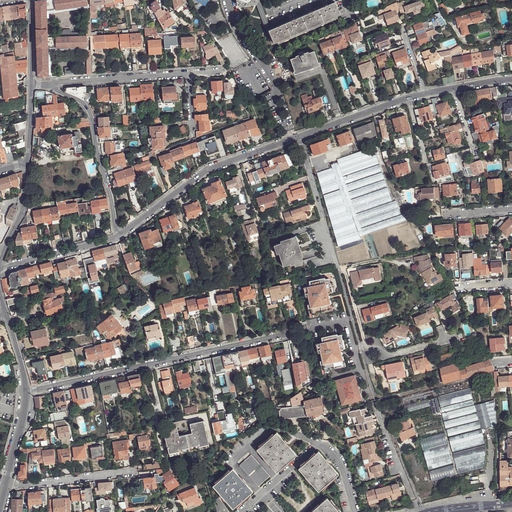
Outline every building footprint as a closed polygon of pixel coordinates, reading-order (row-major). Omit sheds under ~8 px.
[(36,2),(37,30),(47,30),(46,10),(46,0),(36,2)] [(54,0),(47,0),(46,0),(46,10),(49,10),(56,9),(54,0)] [(54,0),(56,9),(87,4),(87,0),(86,0),(54,0)] [(104,0),(89,0),(90,6),(90,7),(90,18),(96,18),(95,13),(96,13),(96,5),(105,4),(105,3),(104,0)] [(172,0),(174,10),(174,11),(176,10),(179,8),(184,2),(182,0),(172,0)] [(256,0),(256,2),(266,31),(271,43),(274,43),(269,30),(275,27),(278,25),(279,26),(280,26),(277,23),(270,26),(261,1),(260,0),(256,0)] [(147,7),(151,14),(154,13),(160,8),(156,1),(151,4),(147,7)] [(188,4),(186,1),(184,2),(179,8),(181,11),(187,6),(188,7),(190,6),(188,4)] [(269,30),(274,43),(341,15),(335,2),(328,5),(325,6),(312,12),(308,13),(295,19),(292,20),(280,26),(279,26),(275,27),(269,30)] [(405,7),(406,11),(407,13),(413,10),(414,14),(420,12),(419,8),(417,2),(405,7)] [(384,8),(383,8),(384,11),(385,13),(396,10),(399,9),(398,6),(397,3),(396,3),(392,4),(384,8)] [(399,9),(400,13),(406,11),(405,7),(404,4),(402,5),(398,6),(399,9)] [(18,5),(10,6),(11,19),(19,18),(18,5)] [(10,6),(2,7),(4,20),(11,19),(10,6)] [(157,18),(157,19),(166,12),(164,9),(162,11),(160,8),(154,13),(157,18)] [(396,10),(385,13),(378,16),(379,20),(384,18),(385,19),(382,20),(384,25),(386,24),(387,24),(392,23),(392,21),(399,19),(396,10)] [(507,10),(499,11),(502,26),(510,25),(507,10)] [(162,27),(163,29),(175,21),(169,13),(168,11),(166,12),(157,19),(160,24),(162,27)] [(460,25),(460,27),(463,36),(469,34),(466,23),(476,20),(477,23),(483,21),(483,19),(485,19),(484,13),(481,14),(480,11),(456,18),(458,25),(460,25)] [(444,20),(440,13),(436,14),(439,18),(436,20),(441,26),(447,24),(445,22),(446,22),(444,20)] [(414,25),(418,35),(426,32),(432,30),(434,29),(435,29),(434,26),(429,27),(428,22),(423,23),(422,22),(414,25)] [(349,35),(352,43),(361,40),(358,32),(359,31),(357,27),(351,29),(353,33),(349,35)] [(145,29),(145,36),(152,36),(152,33),(156,33),(156,32),(156,28),(145,29)] [(426,32),(418,35),(421,45),(429,42),(428,37),(430,36),(436,34),(434,29),(432,30),(426,32)] [(37,46),(47,46),(47,38),(47,30),(37,30),(37,46)] [(130,34),(131,47),(142,46),(141,33),(130,34)] [(379,48),(390,44),(386,33),(376,37),(377,41),(379,48)] [(101,48),(105,47),(105,36),(97,37),(96,34),(91,34),(91,36),(91,40),(91,48),(95,48),(95,53),(102,52),(101,48)] [(120,48),(131,47),(130,34),(120,35),(120,38),(120,42),(120,48)] [(105,36),(105,47),(115,47),(118,46),(118,42),(118,38),(117,35),(105,36)] [(86,36),(85,36),(56,37),(56,48),(86,47),(86,45),(86,40),(86,36)] [(171,46),(177,45),(177,36),(169,37),(169,36),(164,36),(164,40),(165,49),(171,48),(171,46)] [(332,39),(335,49),(340,47),(340,48),(345,46),(342,36),(340,36),(332,39)] [(56,37),(54,37),(49,37),(47,38),(47,46),(47,48),(56,48),(56,37)] [(194,37),(181,38),(182,47),(188,47),(189,47),(195,47),(194,37)] [(333,50),(335,49),(332,39),(329,40),(320,44),(323,53),(325,53),(333,50)] [(149,54),(150,54),(161,54),(161,53),(160,40),(148,41),(149,54)] [(216,47),(213,43),(203,47),(205,51),(206,55),(210,54),(216,51),(214,48),(216,47)] [(38,78),(48,77),(48,62),(47,50),(47,48),(47,46),(37,46),(38,78)] [(460,51),(461,50),(464,49),(463,48),(462,47),(462,46),(452,52),(454,55),(459,52),(460,51)] [(21,48),(15,50),(14,50),(15,56),(22,55),(27,54),(27,47),(21,48)] [(222,58),(216,47),(214,48),(216,51),(210,54),(211,57),(217,54),(220,61),(223,60),(222,58)] [(404,48),(399,50),(392,53),(397,67),(403,65),(403,63),(409,61),(405,49),(404,48)] [(451,58),(452,59),(452,58),(451,56),(450,50),(438,53),(435,50),(432,53),(431,49),(423,52),(425,58),(426,58),(427,60),(426,61),(425,61),(429,71),(435,69),(433,64),(435,63),(442,57),(446,56),(446,58),(448,57),(449,57),(451,58)] [(304,54),(299,56),(290,59),(295,72),(319,64),(314,51),(308,53),(304,54)] [(483,64),(495,61),(494,54),(493,51),(481,53),(483,64)] [(0,63),(0,64),(4,99),(5,98),(6,101),(11,100),(11,97),(13,97),(13,101),(18,101),(15,73),(14,62),(14,55),(13,52),(2,55),(0,55),(0,63)] [(474,66),(483,64),(481,53),(472,55),(474,66)] [(385,54),(376,58),(379,68),(384,66),(384,64),(389,62),(386,54),(385,54)] [(464,67),(474,66),(472,55),(462,56),(464,67)] [(454,70),(464,67),(462,56),(452,58),(452,59),(453,64),(454,70)] [(27,71),(27,60),(15,61),(14,62),(15,73),(25,72),(27,71)] [(370,61),(358,66),(362,75),(368,73),(369,75),(375,74),(370,61)] [(77,67),(65,67),(65,75),(77,75),(77,67)] [(394,77),(391,68),(383,70),(387,79),(394,77)] [(448,83),(456,82),(455,74),(447,76),(446,76),(447,77),(448,83)] [(212,93),(217,93),(217,91),(222,90),(221,81),(212,81),(212,93)] [(233,94),(233,88),(230,88),(230,83),(224,83),(225,99),(233,98),(233,94)] [(152,85),(140,86),(141,88),(142,101),(145,100),(146,103),(147,104),(150,104),(151,103),(151,100),(153,100),(152,85)] [(78,96),(83,99),(83,91),(86,91),(86,87),(65,89),(65,91),(78,96)] [(121,87),(110,88),(111,100),(112,101),(122,101),(121,87)] [(163,100),(172,99),(177,99),(177,94),(176,87),(162,88),(163,100)] [(111,100),(110,88),(97,89),(98,101),(111,100)] [(142,101),(141,88),(130,89),(131,102),(142,101)] [(479,90),(473,91),(476,105),(481,104),(481,101),(492,99),(492,94),(490,88),(479,90)] [(501,94),(497,95),(498,101),(501,101),(501,98),(506,98),(506,97),(506,91),(500,91),(501,94)] [(46,96),(48,105),(57,104),(56,95),(53,93),(53,95),(46,96)] [(304,105),(306,104),(309,103),(308,100),(311,99),(311,100),(313,99),(312,96),(308,97),(307,94),(301,96),(304,105)] [(194,101),(195,107),(196,106),(196,108),(197,110),(207,109),(206,95),(196,96),(196,99),(196,101),(194,101)] [(309,113),(315,111),(315,109),(318,108),(322,106),(320,102),(322,102),(320,97),(313,99),(311,100),(311,99),(308,100),(309,103),(306,104),(307,107),(307,108),(309,113)] [(437,105),(441,116),(451,112),(447,102),(437,105)] [(48,105),(42,106),(43,117),(52,116),(66,114),(64,103),(57,104),(48,105)] [(415,110),(419,124),(423,123),(423,122),(433,119),(432,114),(431,112),(429,106),(415,110)] [(474,125),(486,121),(484,114),(472,118),(474,125)] [(401,129),(402,133),(409,131),(405,115),(392,119),(396,131),(401,129)] [(43,117),(37,117),(36,128),(41,128),(48,127),(53,126),(52,116),(43,117)] [(101,127),(109,126),(109,117),(98,117),(99,123),(100,122),(101,127)] [(208,119),(199,120),(200,131),(201,131),(210,130),(209,119),(208,119)] [(250,121),(245,122),(250,136),(254,134),(254,136),(256,135),(259,134),(261,134),(259,128),(258,129),(254,119),(253,120),(250,121)] [(384,119),(378,120),(382,138),(388,136),(386,125),(384,124),(385,123),(384,119)] [(25,128),(25,121),(14,124),(15,127),(14,127),(15,130),(16,130),(16,131),(17,130),(25,128)] [(474,125),(477,132),(480,131),(488,128),(486,121),(474,125)] [(250,136),(245,122),(234,126),(239,139),(250,136)] [(374,122),(369,124),(373,136),(377,135),(374,122)] [(461,129),(459,123),(448,127),(449,129),(449,132),(450,132),(456,130),(458,130),(461,129)] [(373,136),(369,124),(354,129),(358,141),(373,136)] [(110,136),(109,126),(101,127),(98,127),(99,137),(110,136)] [(114,141),(113,126),(109,126),(110,136),(99,137),(100,142),(105,142),(114,141)] [(152,134),(152,138),(153,138),(163,137),(162,132),(165,132),(166,132),(165,127),(159,128),(159,126),(150,127),(151,135),(152,134)] [(235,141),(239,139),(234,126),(223,130),(228,143),(235,141)] [(48,127),(41,128),(41,132),(42,135),(49,135),(48,127)] [(448,127),(440,130),(440,132),(441,135),(446,134),(445,130),(449,129),(448,127)] [(488,128),(480,131),(481,134),(479,135),(479,136),(480,138),(480,140),(481,142),(483,141),(492,139),(497,137),(494,130),(490,131),(488,128)] [(219,131),(219,129),(202,136),(201,136),(201,137),(219,131)] [(458,139),(456,130),(450,132),(452,137),(448,138),(449,144),(454,142),(455,145),(457,144),(459,144),(461,143),(461,142),(461,140),(459,139),(458,139)] [(221,137),(219,131),(201,137),(202,141),(215,136),(216,139),(221,137)] [(351,137),(351,135),(349,131),(337,135),(341,146),(347,143),(352,142),(353,141),(351,137)] [(58,136),(60,148),(74,146),(75,152),(82,151),(81,144),(78,144),(78,141),(78,139),(76,139),(76,135),(75,136),(72,136),(72,134),(58,136)] [(202,141),(197,143),(200,151),(205,149),(207,156),(220,151),(216,139),(215,136),(202,141)] [(163,137),(153,138),(153,145),(153,149),(159,148),(159,146),(163,146),(163,141),(163,137)] [(325,139),(310,144),(314,155),(329,150),(325,139)] [(114,141),(105,142),(106,153),(107,153),(115,153),(115,149),(115,145),(119,144),(119,141),(114,141)] [(189,144),(193,153),(200,151),(197,143),(196,142),(189,144)] [(185,156),(193,153),(189,144),(182,147),(185,156)] [(174,161),(186,157),(185,156),(182,147),(182,146),(170,151),(171,153),(174,161)] [(445,158),(444,156),(442,148),(433,151),(436,160),(445,158)] [(368,153),(363,155),(362,151),(337,160),(338,162),(340,166),(369,157),(368,153)] [(125,163),(123,152),(121,153),(115,154),(111,155),(112,161),(111,161),(110,162),(110,165),(111,165),(112,165),(112,166),(117,165),(125,163)] [(150,161),(157,159),(155,153),(152,154),(150,155),(148,156),(149,159),(150,161)] [(170,163),(174,161),(171,153),(160,157),(161,159),(164,170),(171,167),(170,163)] [(284,154),(272,158),(271,159),(270,158),(270,157),(268,158),(267,159),(268,160),(262,162),(264,168),(267,175),(281,170),(289,167),(289,166),(285,156),(284,154)] [(375,155),(340,167),(341,171),(377,159),(375,155)] [(379,165),(377,159),(341,171),(343,177),(379,165)] [(481,161),(481,160),(470,164),(471,167),(473,175),(484,171),(483,168),(481,161)] [(145,176),(144,172),(152,169),(149,161),(135,166),(140,177),(145,176)] [(340,167),(340,166),(338,162),(331,165),(332,168),(336,179),(340,189),(340,191),(343,201),(347,211),(349,216),(356,214),(351,200),(351,199),(349,193),(348,192),(346,185),(346,184),(343,177),(341,171),(340,167)] [(396,172),(409,169),(407,162),(394,165),(396,172)] [(436,165),(432,166),(435,179),(440,178),(439,175),(446,173),(447,176),(450,175),(446,162),(436,165)] [(382,172),(379,165),(343,177),(346,184),(382,172)] [(123,171),(128,183),(137,180),(133,168),(123,171)] [(259,177),(267,175),(264,168),(257,170),(259,177)] [(336,179),(332,168),(317,173),(320,184),(336,179)] [(410,172),(409,169),(396,172),(397,177),(402,175),(402,176),(403,176),(403,175),(403,174),(410,172)] [(118,186),(128,183),(123,171),(114,174),(116,179),(114,180),(113,182),(115,187),(118,186)] [(17,185),(19,184),(16,173),(8,176),(11,186),(13,185),(14,188),(17,187),(17,185)] [(382,173),(346,185),(348,192),(384,180),(382,173)] [(8,176),(0,178),(0,189),(11,186),(8,176)] [(230,192),(234,191),(233,186),(236,186),(236,187),(242,185),(238,176),(233,177),(233,179),(226,181),(228,188),(229,188),(230,192)] [(340,189),(336,179),(320,184),(323,195),(340,189)] [(495,192),(497,192),(502,191),(501,179),(488,180),(489,192),(495,192)] [(208,202),(210,202),(225,195),(226,195),(220,180),(212,183),(212,185),(203,189),(208,202)] [(385,180),(349,193),(351,199),(387,187),(385,180)] [(286,191),(288,199),(300,195),(301,197),(301,199),(307,197),(302,183),(292,186),(293,187),(291,188),(291,189),(286,191)] [(460,184),(444,185),(444,191),(444,196),(457,195),(457,190),(460,190),(460,184)] [(480,184),(476,184),(472,184),(473,193),(481,193),(480,184)] [(439,187),(434,188),(417,189),(417,190),(417,192),(417,193),(418,192),(419,194),(416,194),(417,199),(420,199),(421,200),(435,198),(439,197),(439,187)] [(387,188),(351,200),(356,214),(392,201),(387,188)] [(343,201),(340,191),(323,196),(327,207),(343,201)] [(257,198),(261,210),(261,211),(263,211),(264,211),(265,210),(265,209),(277,205),(275,198),(277,197),(276,192),(257,198)] [(225,195),(210,202),(211,205),(226,198),(225,195)] [(109,210),(107,198),(99,199),(101,211),(109,210)] [(93,213),(101,211),(99,199),(91,201),(93,212),(93,213)] [(58,206),(59,214),(64,213),(67,213),(66,204),(65,200),(57,201),(58,206)] [(88,213),(93,212),(91,201),(83,203),(79,203),(77,204),(78,211),(79,214),(86,213),(88,213)] [(196,212),(201,211),(198,201),(192,202),(192,204),(184,206),(188,218),(197,215),(196,212)] [(347,211),(343,201),(327,207),(330,217),(347,211)] [(396,201),(356,214),(361,228),(401,214),(396,201)] [(77,202),(69,204),(66,204),(67,213),(78,211),(77,204),(77,202)] [(14,204),(12,206),(11,207),(6,217),(13,221),(18,210),(19,208),(18,206),(14,204)] [(303,212),(305,211),(311,209),(310,204),(283,213),(287,223),(294,220),(293,217),(300,215),(301,218),(301,220),(307,218),(305,212),(304,213),(303,212)] [(51,220),(60,219),(59,217),(59,214),(58,206),(52,207),(49,208),(51,220)] [(43,222),(51,220),(49,208),(41,209),(43,222)] [(35,223),(43,222),(41,209),(33,211),(35,220),(35,223)] [(347,211),(330,217),(338,247),(361,239),(360,237),(363,235),(361,229),(361,228),(356,214),(349,216),(347,211)] [(160,219),(164,231),(171,229),(179,226),(175,215),(174,214),(169,216),(160,219)] [(176,214),(175,215),(179,226),(171,229),(172,232),(184,228),(181,221),(178,220),(176,214)] [(404,214),(361,229),(363,235),(407,220),(404,214)] [(511,220),(510,218),(505,223),(499,229),(507,236),(511,233),(511,232),(511,220)] [(246,236),(258,233),(253,219),(242,223),(246,236)] [(499,229),(505,223),(502,220),(496,226),(499,229)] [(459,224),(460,235),(471,235),(470,223),(459,224)] [(476,225),(477,235),(488,234),(487,224),(476,225)] [(35,241),(38,240),(37,237),(35,225),(33,226),(28,227),(30,239),(34,238),(35,241)] [(445,235),(453,235),(453,225),(436,226),(436,236),(445,235)] [(23,240),(30,239),(28,227),(21,228),(21,229),(21,233),(22,233),(23,240)] [(153,243),(161,240),(157,228),(151,230),(150,229),(139,233),(145,248),(154,245),(153,243)] [(57,247),(63,246),(61,238),(55,239),(55,240),(57,247)] [(275,244),(282,266),(291,263),(291,265),(303,261),(300,253),(299,248),(296,249),(293,238),(275,244)] [(42,251),(48,250),(47,242),(43,243),(43,242),(40,242),(42,251)] [(115,244),(103,248),(106,258),(107,263),(107,264),(114,262),(113,259),(119,258),(115,244)] [(103,248),(92,251),(93,257),(96,268),(102,266),(101,264),(107,263),(106,258),(103,248)] [(123,255),(129,271),(137,268),(134,261),(132,256),(130,252),(126,253),(123,255)] [(456,254),(446,254),(446,261),(444,261),(445,265),(447,265),(447,266),(457,265),(456,254)] [(424,276),(427,282),(431,279),(434,283),(443,278),(441,274),(439,275),(436,271),(434,272),(433,273),(430,269),(432,268),(434,267),(432,264),(434,263),(429,255),(415,258),(416,263),(419,262),(421,265),(420,266),(424,273),(426,272),(427,274),(424,276)] [(72,259),(66,261),(69,275),(74,273),(79,272),(77,267),(76,261),(77,260),(76,259),(75,258),(73,258),(72,259)] [(89,276),(96,274),(97,274),(93,260),(90,261),(91,263),(86,265),(89,276)] [(66,261),(57,263),(61,277),(66,276),(69,275),(66,261)] [(50,262),(32,267),(35,275),(35,276),(39,276),(38,273),(42,272),(42,273),(43,273),(43,274),(44,276),(50,275),(48,270),(53,269),(50,262)] [(502,265),(502,262),(491,263),(492,273),(503,272),(502,265)] [(58,268),(57,268),(56,265),(55,265),(56,268),(53,269),(48,270),(49,274),(59,271),(58,268)] [(491,274),(490,265),(481,266),(478,266),(474,266),(475,275),(491,274)] [(70,279),(71,280),(87,275),(85,266),(78,268),(79,272),(74,273),(75,275),(70,276),(70,279)] [(463,276),(475,275),(474,266),(463,267),(463,276)] [(32,267),(25,268),(28,277),(35,275),(32,267)] [(380,267),(359,272),(359,275),(356,276),(358,285),(363,284),(362,280),(376,277),(377,281),(382,280),(380,267)] [(25,268),(12,272),(8,277),(10,288),(29,283),(28,277),(25,268)] [(359,275),(359,272),(351,273),(354,289),(358,288),(358,285),(356,276),(359,275)] [(332,292),(330,284),(329,279),(325,280),(325,278),(310,282),(311,287),(308,287),(309,293),(308,293),(309,297),(311,304),(308,305),(309,308),(311,308),(313,315),(317,314),(317,313),(322,311),(330,310),(329,304),(332,304),(331,300),(330,301),(328,293),(332,292)] [(32,286),(30,286),(32,293),(38,292),(39,291),(37,284),(32,286)] [(239,299),(241,306),(246,305),(245,299),(252,297),(253,304),(258,303),(257,295),(255,296),(254,287),(250,288),(250,284),(241,286),(242,289),(239,290),(241,299),(239,299)] [(263,289),(267,306),(277,304),(283,302),(293,300),(289,284),(279,286),(279,285),(269,287),(269,288),(263,289)] [(65,292),(63,285),(54,288),(55,293),(56,294),(65,292)] [(117,289),(121,295),(127,292),(123,285),(117,289)] [(136,289),(141,294),(144,290),(139,286),(136,289)] [(215,289),(208,291),(209,294),(209,296),(211,306),(218,304),(216,296),(216,292),(215,289)] [(232,293),(216,296),(218,304),(233,301),(232,293)] [(451,295),(434,305),(434,306),(437,312),(441,309),(441,310),(450,305),(454,312),(461,308),(457,301),(455,302),(451,295)] [(209,296),(197,299),(199,309),(207,307),(212,306),(211,306),(209,296)] [(492,307),(503,306),(503,296),(491,297),(491,298),(492,306),(492,307)] [(184,297),(171,301),(172,302),(173,308),(180,306),(185,304),(184,297)] [(44,305),(47,314),(63,307),(59,298),(53,301),(44,305)] [(197,299),(197,298),(186,300),(188,311),(199,309),(197,299)] [(488,307),(488,301),(483,301),(483,298),(477,299),(478,312),(483,312),(487,312),(489,311),(488,307)] [(173,308),(172,302),(163,305),(165,312),(165,311),(173,309),(173,308)] [(387,303),(362,310),(366,322),(375,320),(374,315),(390,310),(387,303)] [(334,310),(332,304),(329,304),(330,310),(322,311),(322,313),(334,310)] [(318,317),(317,314),(313,315),(311,308),(309,308),(311,318),(318,317)] [(421,315),(419,316),(414,318),(418,326),(431,321),(430,318),(427,313),(421,315)] [(112,314),(103,321),(96,326),(102,334),(104,332),(108,338),(111,338),(123,328),(112,314)] [(158,329),(157,324),(144,327),(147,338),(155,335),(156,337),(156,338),(162,337),(160,328),(158,329)] [(404,335),(407,335),(409,326),(400,325),(399,328),(395,327),(381,336),(385,344),(394,339),(393,336),(395,335),(403,337),(404,335)] [(31,331),(32,337),(33,341),(34,346),(39,345),(38,342),(49,340),(46,327),(31,331)] [(329,369),(334,368),(342,366),(341,361),(344,360),(343,357),(342,357),(340,349),(344,348),(342,340),(341,335),(337,336),(337,335),(322,338),(323,343),(320,344),(321,349),(320,349),(321,353),(323,361),(320,361),(321,364),(323,364),(325,371),(329,370),(329,369)] [(497,350),(500,349),(505,349),(506,349),(505,338),(490,339),(491,352),(497,351),(497,350)] [(111,356),(112,359),(117,358),(116,354),(120,353),(118,347),(114,348),(113,343),(116,343),(117,345),(121,344),(119,339),(107,342),(111,356)] [(107,342),(101,344),(104,357),(111,356),(107,342)] [(101,344),(95,346),(95,347),(97,358),(97,359),(104,357),(101,344)] [(269,345),(259,347),(259,350),(262,360),(267,359),(272,358),(269,345)] [(97,358),(95,347),(85,349),(87,360),(90,360),(97,358)] [(247,350),(249,360),(259,357),(258,351),(257,347),(247,350)] [(284,349),(275,351),(277,363),(276,364),(278,376),(282,375),(284,383),(292,381),(289,369),(283,370),(281,362),(287,361),(284,349)] [(241,361),(249,360),(247,350),(238,352),(241,361)] [(462,354),(461,350),(438,356),(439,360),(462,354)] [(73,352),(62,354),(64,364),(70,363),(70,365),(75,364),(73,352)] [(233,363),(241,361),(238,352),(223,355),(226,372),(230,372),(232,371),(231,367),(230,364),(233,363)] [(64,364),(62,354),(59,355),(51,357),(53,369),(60,368),(60,365),(64,364)] [(226,372),(223,355),(213,357),(217,374),(226,372)] [(419,359),(419,357),(411,359),(415,372),(427,369),(431,368),(429,358),(425,359),(424,356),(421,357),(421,358),(419,359)] [(263,365),(266,376),(271,375),(267,359),(262,360),(263,365)] [(457,363),(460,371),(466,369),(466,367),(472,365),(470,359),(462,362),(457,363)] [(342,366),(334,368),(334,369),(346,367),(344,360),(341,361),(342,366)] [(494,367),(490,360),(487,360),(477,363),(477,364),(480,373),(484,372),(484,373),(486,374),(488,373),(488,372),(488,371),(494,369),(494,367)] [(294,363),(292,363),(296,386),(306,380),(302,362),(294,363)] [(404,362),(386,366),(387,370),(389,378),(398,376),(398,379),(407,377),(404,362)] [(455,380),(462,378),(460,371),(457,363),(451,365),(455,380)] [(330,373),(329,370),(325,371),(323,364),(321,364),(323,374),(330,373)] [(480,373),(477,364),(472,365),(466,367),(466,369),(469,376),(480,374),(480,373)] [(444,383),(455,380),(451,365),(441,368),(444,382),(444,383)] [(460,371),(462,378),(469,376),(466,369),(460,371)] [(168,391),(173,390),(168,370),(161,372),(163,379),(165,379),(165,380),(163,381),(162,381),(162,382),(158,383),(160,390),(164,389),(164,391),(167,390),(168,391)] [(183,384),(191,382),(191,381),(191,380),(191,378),(190,377),(189,373),(182,375),(181,371),(176,372),(180,389),(184,388),(183,384)] [(495,377),(496,391),(498,391),(499,391),(500,390),(500,387),(510,386),(509,376),(499,376),(498,372),(494,372),(495,377)] [(129,381),(130,385),(138,383),(136,374),(128,376),(129,381)] [(334,380),(341,405),(361,400),(354,375),(334,380)] [(298,391),(299,390),(311,382),(310,377),(306,380),(296,386),(298,391)] [(114,379),(100,383),(102,395),(103,395),(110,393),(116,392),(117,392),(114,379)] [(121,393),(132,391),(130,385),(129,381),(119,383),(121,393)] [(76,388),(71,389),(74,406),(85,403),(84,398),(93,396),(91,385),(76,388)] [(303,398),(312,391),(310,385),(300,392),(303,398)] [(230,386),(222,388),(224,395),(231,393),(231,392),(230,386)] [(402,399),(404,405),(453,391),(452,388),(452,386),(437,390),(436,390),(402,399)] [(470,388),(437,397),(440,407),(472,399),(470,388)] [(63,391),(53,393),(56,407),(62,406),(64,411),(66,411),(66,413),(68,412),(67,407),(65,399),(63,391)] [(300,400),(303,398),(300,392),(290,398),(292,405),(301,404),(300,400)] [(304,405),(306,416),(312,415),(318,413),(325,411),(321,397),(303,401),(304,405)] [(435,398),(431,399),(435,414),(439,413),(435,398)] [(404,406),(406,413),(431,406),(429,400),(404,406)] [(288,401),(282,403),(273,409),(263,417),(273,419),(280,419),(279,411),(282,408),(289,407),(288,401)] [(473,401),(441,409),(442,412),(474,404),(473,401)] [(485,403),(475,406),(481,430),(492,427),(485,403)] [(280,419),(306,416),(304,405),(301,406),(302,406),(289,407),(282,408),(279,411),(280,419)] [(475,406),(443,414),(444,421),(477,412),(475,406)] [(355,423),(372,419),(371,415),(364,418),(363,414),(367,413),(365,408),(359,410),(359,409),(348,412),(350,418),(352,417),(354,424),(355,423)] [(219,419),(221,430),(234,427),(231,412),(226,413),(227,416),(225,416),(224,410),(217,411),(219,419)] [(477,414),(445,422),(446,429),(479,420),(477,414)] [(219,419),(212,420),(213,423),(216,440),(220,440),(219,433),(221,432),(221,430),(219,419)] [(374,423),(373,419),(372,419),(355,423),(357,427),(358,431),(359,431),(360,435),(374,431),(373,426),(371,426),(369,427),(368,425),(371,424),(374,423)] [(397,430),(401,441),(407,438),(406,435),(412,432),(413,435),(415,434),(413,427),(411,428),(407,419),(399,422),(401,428),(397,430)] [(179,436),(177,427),(164,430),(164,431),(166,439),(167,443),(167,447),(169,454),(175,452),(175,450),(179,450),(182,449),(189,447),(196,446),(199,445),(203,444),(203,446),(209,444),(208,438),(207,433),(206,430),(204,422),(204,420),(190,424),(192,433),(179,436)] [(176,422),(177,427),(179,436),(192,433),(190,424),(186,424),(185,420),(176,422)] [(479,422),(447,430),(448,437),(481,429),(479,422)] [(417,429),(420,438),(443,431),(440,423),(417,429)] [(67,426),(59,427),(57,428),(59,439),(70,437),(68,426),(67,426)] [(45,429),(34,431),(36,442),(47,440),(45,429)] [(481,430),(449,438),(452,452),(485,444),(481,430)] [(276,472),(296,455),(276,432),(256,450),(276,472)] [(444,433),(421,439),(428,470),(452,463),(444,433)] [(141,436),(138,436),(139,446),(150,444),(149,434),(141,436)] [(368,461),(368,462),(372,461),(381,459),(380,455),(377,456),(376,452),(374,452),(373,449),(375,448),(376,448),(374,441),(360,445),(361,449),(360,449),(362,456),(364,456),(365,460),(369,459),(368,461)] [(152,451),(150,444),(139,446),(141,453),(152,451)] [(128,449),(127,446),(127,445),(113,447),(115,459),(125,458),(125,460),(129,459),(128,449)] [(85,446),(84,446),(73,448),(75,459),(79,458),(82,458),(86,458),(85,448),(85,446)] [(97,458),(103,457),(102,446),(91,447),(92,460),(97,459),(97,458)] [(453,454),(455,464),(485,457),(486,446),(453,454)] [(53,449),(42,450),(42,451),(44,462),(54,460),(53,449)] [(69,449),(58,450),(59,461),(65,461),(64,459),(70,459),(69,449)] [(44,462),(42,451),(31,453),(32,457),(32,459),(33,459),(38,458),(39,462),(44,462)] [(318,451),(298,469),(318,491),(338,474),(318,451)] [(269,476),(251,455),(239,465),(258,486),(269,476)] [(485,457),(455,464),(458,475),(485,467),(485,457)] [(368,462),(365,463),(366,468),(369,467),(371,466),(372,472),(374,472),(375,477),(384,474),(382,469),(380,464),(373,466),(372,461),(368,462)] [(501,462),(501,470),(509,470),(509,468),(509,461),(501,462)] [(212,486),(232,509),(252,491),(232,468),(212,486)] [(500,475),(500,486),(500,489),(504,489),(504,493),(507,493),(507,486),(511,485),(511,470),(511,475),(500,475)] [(165,486),(168,491),(178,484),(169,471),(163,475),(162,475),(164,479),(165,480),(163,482),(164,484),(165,486)] [(154,477),(143,478),(145,488),(149,487),(149,488),(156,487),(154,477)] [(99,488),(94,488),(95,495),(106,494),(106,490),(112,489),(111,482),(98,483),(99,488)] [(397,483),(383,487),(385,496),(390,494),(395,493),(396,496),(400,495),(397,483)] [(85,489),(81,490),(81,500),(82,501),(86,501),(86,502),(87,502),(92,501),(91,487),(84,488),(85,489)] [(385,496),(383,487),(364,492),(367,501),(376,498),(377,499),(385,497),(385,496)] [(199,499),(199,498),(197,494),(194,488),(176,495),(178,500),(181,499),(183,502),(185,502),(186,504),(199,499)] [(81,490),(80,489),(75,489),(75,491),(71,492),(72,501),(73,501),(78,500),(81,500),(81,490)] [(28,493),(28,505),(31,504),(41,503),(41,498),(38,498),(38,492),(28,493)] [(58,499),(58,511),(69,511),(69,498),(62,498),(62,496),(58,496),(58,499)] [(110,511),(111,511),(112,509),(111,507),(110,506),(109,501),(108,500),(104,500),(104,499),(103,499),(102,498),(100,498),(99,500),(96,500),(97,508),(96,509),(96,511),(110,511)] [(200,498),(199,498),(199,499),(186,504),(185,502),(183,502),(181,499),(178,500),(183,510),(202,503),(200,498)] [(338,511),(326,498),(309,511),(338,511)] [(50,511),(58,511),(58,499),(52,500),(53,501),(50,501),(50,511)] [(12,509),(22,509),(22,500),(12,500),(12,509)]
